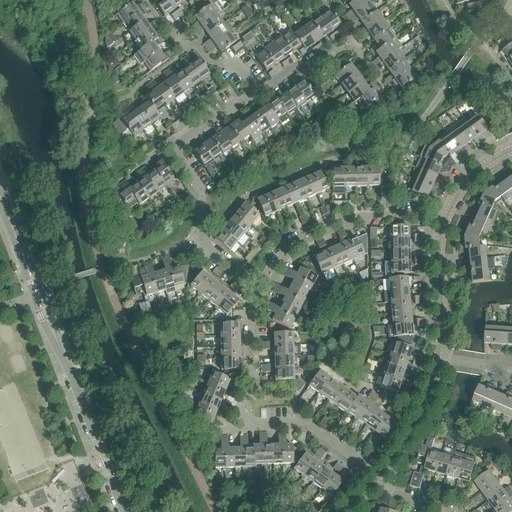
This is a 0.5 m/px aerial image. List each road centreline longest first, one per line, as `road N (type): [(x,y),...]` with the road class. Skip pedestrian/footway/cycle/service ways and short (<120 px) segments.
road 1 (residential): [(384,483),(301,424),(254,423),(257,284)]
road 2 (residential): [(257,284),(208,247),(201,194),(178,151),(257,89)]
road 3 (unclassified): [(123,511),(35,291)]
road 4 (residential): [(257,284),(289,241),(343,217),(447,216)]
road 5 (residential): [(257,89),(348,36),(372,70)]
road 6 (tertiary): [(440,358),(438,253),(447,216)]
road 7 (tertiary): [(384,483),(424,410),(440,358)]
